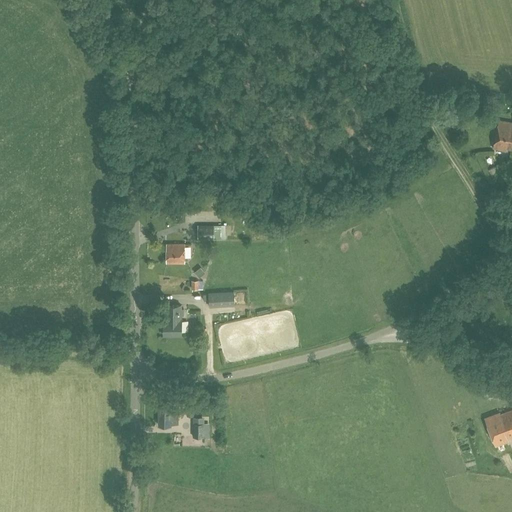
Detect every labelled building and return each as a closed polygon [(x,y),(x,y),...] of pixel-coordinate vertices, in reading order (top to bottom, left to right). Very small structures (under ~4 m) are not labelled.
[(506,149),(511,149),(511,122),(499,120),(493,148),(506,150),(506,149)] [(488,169),(493,177),(497,168),(495,165),(488,169)] [(198,225),(198,238),(215,238),(215,225),(198,225)] [(167,263),(185,263),(185,244),(167,244),(167,263)] [(209,293),(210,306),(235,305),(234,291),(209,293)] [(164,335),(182,335),(182,318),(181,318),(181,315),(184,315),(184,309),(181,309),(181,305),(166,305),(166,318),(164,318),(164,335)] [(159,425),(171,425),(171,424),(179,424),(179,410),(171,410),(171,405),(159,405),(159,425)] [(485,418),(496,445),(508,441),(507,439),(511,436),(511,409),(500,414),(500,413),(485,418)] [(193,438),(205,438),(205,423),(205,416),(193,416),(193,423),(193,438)]
